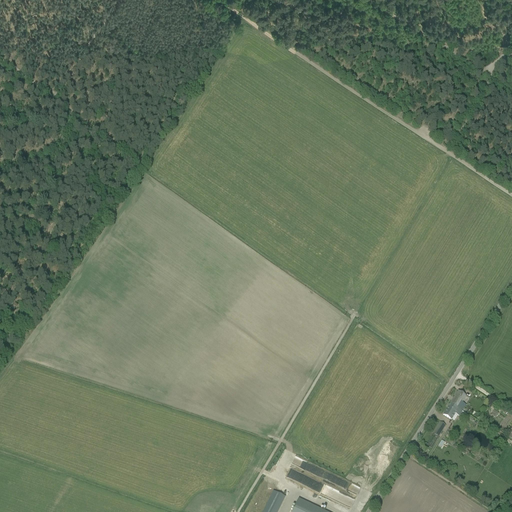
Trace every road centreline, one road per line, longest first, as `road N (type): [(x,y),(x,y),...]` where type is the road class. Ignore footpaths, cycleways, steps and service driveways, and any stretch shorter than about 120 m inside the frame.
road 1 (track): [(447,151),(219,0)]
road 2 (unclassified): [(368,511),(511,288)]
road 3 (unknown): [(370,0),(491,74)]
